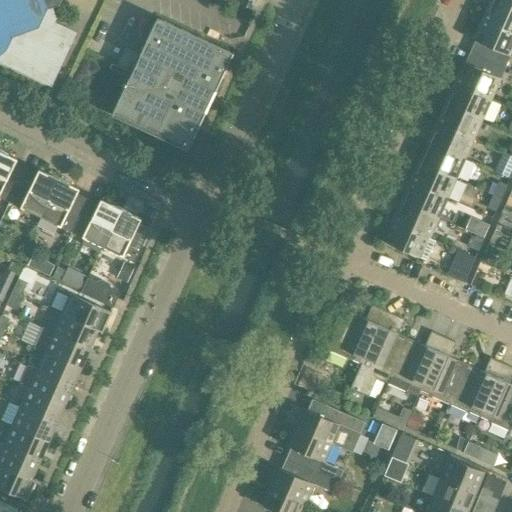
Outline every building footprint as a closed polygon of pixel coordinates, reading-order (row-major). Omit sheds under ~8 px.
[(0,0),(0,62),(51,87),(77,33),(54,22),(56,19),(52,8),(58,6),(56,0),(0,0)] [(511,9),(491,0),(490,0),(482,19),(511,32),(511,9)] [(511,0),(491,0),(511,9),(511,0)] [(121,51),(113,68),(130,77),(113,114),(189,150),(235,52),(159,17),(139,59),(121,51)] [(475,41),(470,52),(505,68),(510,56),(511,56),(511,32),(482,19),(472,40),(475,41)] [(463,62),(453,83),(491,99),(505,68),(470,52),(465,63),(463,62)] [(453,83),(445,103),(482,119),(491,99),(453,83)] [(445,103),(436,122),(474,139),(482,119),(445,103)] [(436,122),(427,142),(465,159),(474,139),(436,122)] [(427,142),(418,162),(456,178),(465,159),(427,142)] [(0,151),(0,197),(9,202),(23,174),(12,169),(17,159),(0,151)] [(500,151),(492,170),(510,178),(511,172),(511,156),(510,155),(500,151)] [(418,162),(410,181),(447,198),(456,178),(418,162)] [(23,174),(9,202),(40,217),(58,179),(38,169),(33,179),(23,174)] [(58,179),(40,217),(71,232),(85,204),(87,198),(77,193),(79,189),(58,179)] [(410,181),(401,201),(438,218),(447,198),(410,181)] [(499,182),(493,195),(501,198),(506,185),(499,182)] [(493,195),(488,208),(495,211),(501,198),(493,195)] [(85,204),(71,232),(102,247),(120,209),(100,199),(95,209),(85,204)] [(401,201),(392,221),(430,238),(438,218),(401,201)] [(120,209),(102,247),(134,262),(147,234),(136,229),(141,219),(120,209)] [(388,236),(385,243),(420,258),(430,238),(392,221),(386,235),(388,236)] [(481,222),(476,234),(484,238),(489,225),(481,222)] [(476,234),(470,247),(478,251),(484,238),(476,234)] [(122,266),(118,275),(127,279),(133,266),(127,264),(125,268),(122,266)] [(463,282),(465,282),(468,275),(451,268),(448,275),(463,282)] [(6,269),(0,282),(0,283),(8,287),(15,273),(6,269)] [(88,277),(80,292),(96,300),(106,281),(101,279),(97,281),(88,277)] [(18,279),(12,292),(20,296),(27,282),(18,279)] [(106,281),(96,300),(113,308),(120,292),(112,288),(109,283),(106,281)] [(59,291),(53,305),(63,310),(61,314),(98,330),(102,321),(106,323),(111,312),(94,304),(94,305),(70,294),(69,295),(59,291)] [(12,292),(6,305),(14,309),(20,296),(12,292)] [(344,310),(327,350),(349,360),(350,359),(361,364),(384,310),(372,305),(365,319),(344,310)] [(384,310),(361,364),(350,388),(369,396),(377,378),(388,383),(390,378),(408,338),(398,334),(400,330),(392,326),(397,316),(384,310)] [(61,314),(53,332),(90,348),(98,330),(61,314)] [(1,315),(0,317),(0,331),(3,333),(9,319),(1,315)] [(33,346),(45,351),(81,367),(90,348),(53,332),(42,327),(33,346)] [(408,338),(390,378),(408,386),(409,385),(420,390),(444,337),(431,331),(425,346),(408,338)] [(444,337),(420,390),(431,395),(431,396),(449,404),(467,364),(449,357),(456,342),(444,337)] [(45,351),(36,369),(73,386),(81,367),(45,351)] [(467,364),(449,404),(468,412),(468,411),(479,416),(503,363),(490,357),(484,372),(467,364)] [(511,367),(503,363),(479,416),(490,421),(490,422),(509,431),(511,423),(511,384),(509,383),(511,375),(511,367)] [(27,365),(19,384),(28,388),(65,404),(73,386),(36,369),(27,365)] [(307,375),(300,377),(304,388),(314,385),(307,375)] [(28,388),(20,407),(56,423),(65,404),(28,388)] [(20,407),(12,425),(48,441),(56,423),(20,407)] [(304,409),(296,428),(332,444),(340,425),(359,434),(364,422),(339,411),(334,422),(304,409)] [(404,426),(413,430),(418,419),(409,415),(404,426)] [(12,425),(3,444),(40,460),(48,441),(12,425)] [(296,428),(287,446),(317,460),(312,471),(338,482),(343,470),(324,462),(332,444),(296,428)] [(462,439),(457,451),(493,466),(498,455),(462,439)] [(3,444),(0,451),(0,464),(32,479),(40,460),(3,444)] [(398,482),(406,463),(391,457),(383,476),(398,482)] [(449,458),(441,478),(476,492),(484,472),(449,458)] [(0,464),(0,487),(10,493),(27,500),(32,489),(28,487),(32,479),(0,464)] [(278,468),(269,487),(306,503),(314,484),(333,493),(338,482),(312,471),(308,481),(278,468)] [(441,478),(433,497),(468,511),(476,492),(441,478)] [(269,487),(261,505),(275,511),(301,511),(306,503),(269,487)] [(482,489),(477,499),(486,503),(491,492),(482,489)] [(491,492),(486,503),(496,507),(500,496),(491,492)] [(433,497),(426,511),(467,511),(468,511),(433,497)]
